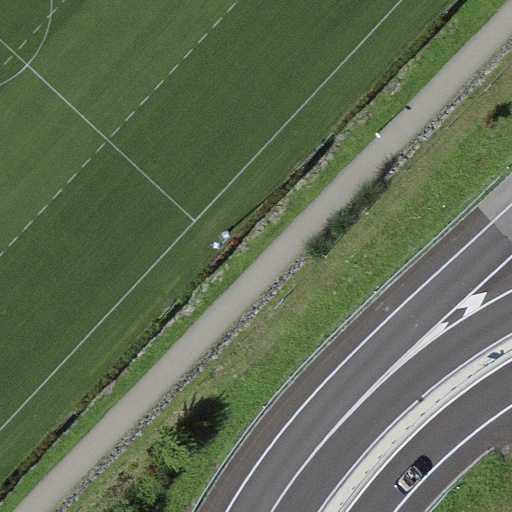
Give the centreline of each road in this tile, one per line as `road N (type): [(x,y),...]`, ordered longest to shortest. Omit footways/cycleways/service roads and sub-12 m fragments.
road 1 (motorway): [(511,230),(328,406),(248,511)]
road 2 (motorway): [(511,310),(416,374),(339,453),(297,511)]
road 3 (motorway): [(376,511),(421,459),(511,389)]
